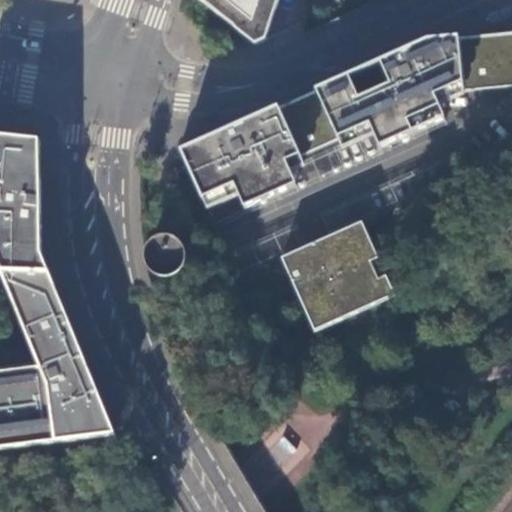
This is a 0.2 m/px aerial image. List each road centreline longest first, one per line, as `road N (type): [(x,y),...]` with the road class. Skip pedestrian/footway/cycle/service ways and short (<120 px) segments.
road 1 (primary): [(103,94),(88,169),(93,257),(125,344),(223,511)]
road 2 (residential): [(267,81),(441,0)]
road 3 (residential): [(103,94),(224,100),(267,81)]
road 4 (residential): [(267,81),(123,57)]
road 5 (secondary): [(123,57),(0,34)]
